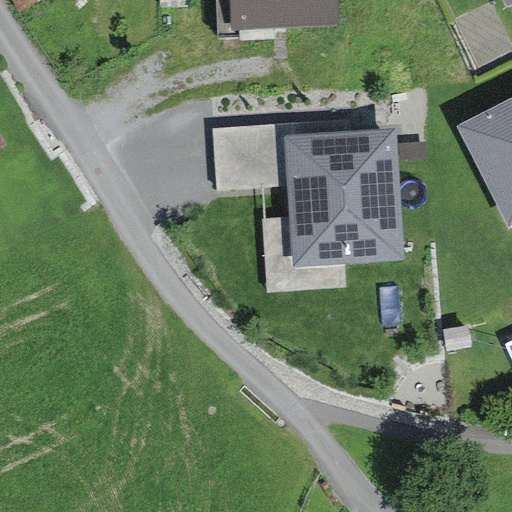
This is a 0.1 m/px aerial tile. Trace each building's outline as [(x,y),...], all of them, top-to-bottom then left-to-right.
[(11,0),(19,13),(42,0),(11,0)] [(329,0),(224,0),(225,21),(330,19),(329,0)] [(511,114),(458,141),(508,245),(511,243),(511,114)] [(284,127),(209,128),(211,192),(285,190),(284,147),(284,127)] [(287,288),(397,286),(394,145),(284,147),(285,190),(287,288)]
